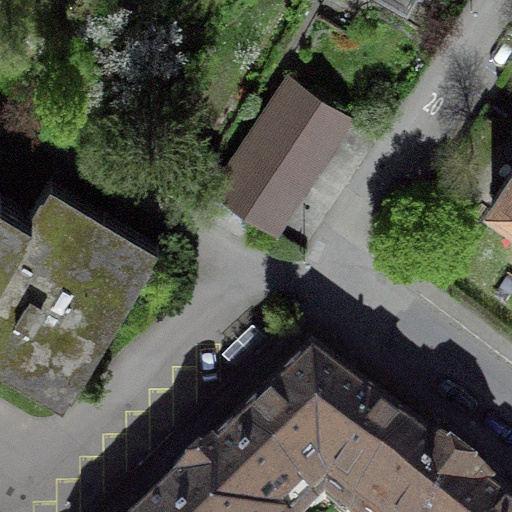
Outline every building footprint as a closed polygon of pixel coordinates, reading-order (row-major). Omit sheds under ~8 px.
[(290,78),(215,188),(275,228),(312,173),(349,118),(290,78)] [(511,168),(491,199),(511,213),(511,168)] [(0,262),(43,191),(44,190),(41,188),(21,222),(0,209),(0,262)] [(0,262),(0,344),(71,387),(151,254),(148,253),(148,254),(95,222),(43,191),(0,262)] [(356,511),(410,441),(361,404),(312,367),(240,436),(313,511),(324,502),(330,493),(354,511),(353,511),(356,511)] [(310,511),(313,511),(240,436),(187,486),(160,511),(290,511),(301,502),(310,511)] [(410,441),(356,511),(479,511),(488,500),(449,471),(410,441)] [(503,511),(488,500),(479,511),(503,511)]
